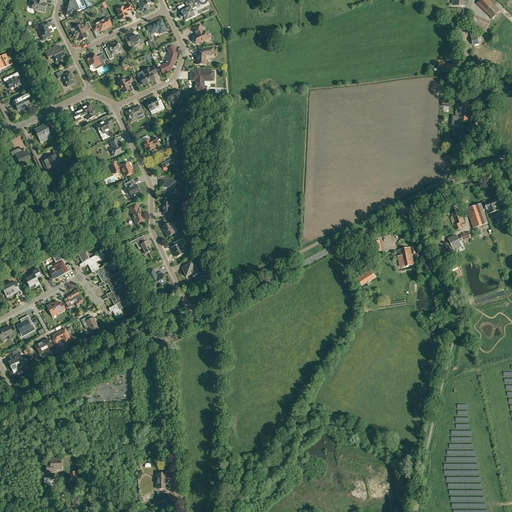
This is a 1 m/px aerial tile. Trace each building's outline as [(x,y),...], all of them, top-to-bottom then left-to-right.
[(32,9),(44,12),(46,4),(43,3),(43,0),(35,0),(36,1),(34,0),(32,9)] [(69,0),(68,1),(66,8),(67,9),(64,11),(64,12),(66,16),(76,11),(74,6),(77,5),(74,0),(69,0)] [(153,2),(151,0),(140,0),(142,3),(138,5),(142,11),(149,8),(147,5),(153,2)] [(192,0),(193,0),(192,0),(190,0),(186,2),(188,8),(181,11),(182,15),(183,18),(184,18),(185,21),(195,16),(192,9),(196,7),(194,3),(199,1),(201,2),(203,2),(205,0),(204,0),(192,0)] [(494,4),(489,0),(480,0),(476,4),(492,19),(500,11),(493,4),(494,4)] [(119,9),(116,10),(120,20),(122,19),(123,20),(124,20),(126,19),(126,18),(127,17),(128,16),(126,13),(133,10),(130,4),(124,8),(123,7),(119,9)] [(485,34),(490,21),(475,15),(469,28),(485,34)] [(111,26),(107,17),(92,25),(95,31),(99,29),(100,31),(111,26)] [(146,31),(149,39),(151,42),(153,41),(150,35),(158,32),(159,35),(166,31),(162,21),(147,28),(148,30),(146,31)] [(38,27),(39,30),(42,36),(40,37),(42,41),(46,39),(46,38),(51,36),(49,30),(48,30),(47,27),(49,26),(47,22),(38,27)] [(88,29),(85,24),(80,26),(80,25),(74,28),(75,32),(72,33),(75,39),(78,37),(80,41),(87,37),(84,31),(88,29)] [(208,33),(205,34),(204,31),(203,32),(200,25),(193,28),(196,35),(193,37),(193,39),(192,40),(193,42),(194,43),(195,42),(196,44),(203,41),(204,41),(210,38),(208,33)] [(479,41),(481,40),(483,40),(482,35),(477,33),(470,34),(473,46),(479,44),(479,41)] [(130,37),(128,37),(125,38),(129,49),(132,47),(133,48),(143,44),(141,39),(139,40),(136,36),(132,38),(132,37),(130,38),(130,37)] [(122,50),(118,42),(107,47),(110,51),(106,53),(109,60),(113,58),(112,55),(122,50)] [(169,54),(166,63),(159,67),(162,73),(172,69),(177,53),(174,46),(167,49),(169,54)] [(214,54),(213,47),(199,50),(200,53),(196,53),(196,64),(205,65),(205,55),(214,54)] [(55,51),(53,48),(45,52),(48,58),(53,56),(57,64),(62,61),(61,58),(64,56),(60,48),(55,51)] [(0,70),(12,64),(9,65),(7,59),(8,59),(6,54),(7,54),(7,53),(0,56),(0,70)] [(105,65),(101,56),(97,57),(95,58),(93,53),(90,55),(90,56),(86,58),(90,66),(93,65),(94,67),(98,65),(100,68),(105,65)] [(156,73),(153,68),(149,69),(149,68),(143,71),(145,75),(139,78),(143,85),(154,80),(152,75),(156,73)] [(64,74),(62,70),(56,73),(58,79),(62,77),(66,87),(75,83),(69,72),(64,74)] [(214,81),(214,72),(191,72),(191,81),(195,81),(195,91),(204,91),(204,90),(207,90),(207,86),(204,86),(204,81),(214,81)] [(17,78),(19,76),(18,73),(3,80),(5,84),(8,82),(11,89),(14,88),(15,89),(16,88),(15,88),(21,85),(17,78)] [(118,82),(122,89),(124,93),(130,90),(128,86),(134,83),(131,77),(125,80),(125,79),(118,82)] [(461,87),(454,90),(457,96),(463,94),(461,87)] [(180,96),(177,89),(165,95),(168,102),(174,99),(176,103),(181,100),(179,97),(180,96)] [(19,98),(13,101),(15,104),(19,111),(30,106),(27,99),(30,97),(29,94),(25,96),(25,95),(19,98)] [(152,100),(146,103),(149,110),(151,114),(157,111),(157,112),(164,108),(160,100),(157,102),(155,98),(152,100)] [(458,116),(457,121),(471,122),(472,105),(458,104),(458,116)] [(72,114),(75,120),(85,115),(87,119),(91,117),(92,118),(96,116),(93,109),(92,110),(89,105),(79,109),(80,111),(72,114)] [(143,113),(140,106),(125,112),(131,123),(136,120),(135,117),(143,113)] [(102,122),(95,125),(99,132),(101,130),(103,134),(100,136),(103,141),(110,137),(108,132),(111,131),(109,127),(111,126),(108,119),(102,122)] [(44,126),(35,130),(37,134),(37,135),(38,134),(39,136),(38,137),(40,143),(42,142),(49,139),(48,138),(51,136),(48,129),(49,129),(47,126),(50,125),(48,121),(43,123),(44,126)] [(167,142),(173,139),(177,138),(181,136),(177,127),(164,134),(167,142)] [(158,143),(155,137),(149,140),(147,136),(141,139),(147,152),(153,149),(152,146),(158,143)] [(112,152),(111,153),(112,153),(113,156),(123,152),(120,145),(118,146),(117,144),(118,144),(115,138),(109,140),(113,148),(110,149),(112,152)] [(20,164),(30,159),(26,150),(19,153),(18,149),(11,153),(12,156),(15,155),(20,164)] [(177,161),(174,154),(159,161),(163,168),(177,161)] [(57,171),(61,169),(55,155),(50,157),(50,158),(48,158),(49,159),(47,161),(46,159),(42,162),(48,175),(52,173),(50,170),(55,167),(57,171)] [(134,173),(130,166),(128,162),(118,167),(115,162),(110,165),(114,174),(121,170),(125,177),(134,173)] [(178,195),(178,179),(161,179),(161,187),(170,187),(170,195),(178,195)] [(132,180),(124,184),(126,188),(126,187),(128,191),(127,192),(126,193),(127,194),(128,195),(130,195),(131,198),(135,196),(136,196),(137,197),(138,197),(139,196),(139,195),(139,194),(140,193),(136,185),(134,186),(133,184),(134,184),(132,180)] [(496,199),(484,203),(488,214),(491,213),(498,211),(499,210),(500,211),(501,211),(499,205),(500,205),(498,198),(496,199)] [(167,217),(173,217),(173,210),(170,210),(170,202),(162,202),(162,203),(162,207),(162,213),(167,213),(167,217)] [(138,209),(135,204),(129,207),(132,213),(131,213),(136,224),(144,220),(139,209),(138,209)] [(481,204),(467,209),(473,228),(487,223),(481,204)] [(461,211),(451,214),(452,218),(454,221),(455,225),(454,225),(456,231),(461,229),(459,224),(464,222),(461,211)] [(164,231),(167,237),(174,233),(171,226),(174,225),(174,220),(163,220),(163,224),(164,226),(162,227),(163,231),(164,231)] [(457,237),(459,241),(462,240),(463,241),(471,238),(469,233),(460,235),(457,237)] [(139,238),(130,242),(131,245),(136,243),(139,250),(141,248),(144,254),(150,251),(149,248),(150,248),(147,241),(146,242),(141,244),(140,241),(139,238)] [(183,247),(182,244),(184,243),(182,239),(180,240),(173,243),(175,246),(172,248),(176,257),(182,254),(180,249),(183,247)] [(373,242),(374,245),(370,245),(372,251),(375,250),(376,253),(382,251),(380,241),(373,242)] [(89,260),(89,259),(85,253),(96,248),(93,242),(74,252),(76,256),(79,254),(80,256),(79,256),(83,263),(84,262),(89,260)] [(414,246),(399,250),(402,267),(414,264),(412,254),(416,254),(414,246)] [(69,272),(64,264),(62,260),(65,258),(64,255),(62,252),(52,257),(56,263),(48,267),(48,268),(54,279),(69,272)] [(98,269),(95,263),(103,258),(100,253),(89,259),(89,260),(84,262),(86,266),(88,264),(89,266),(88,266),(92,273),(94,272),(98,269)] [(198,269),(196,265),(193,258),(184,262),(186,265),(181,268),(186,277),(193,274),(193,272),(198,269)] [(94,272),(96,275),(98,274),(99,275),(98,276),(102,282),(103,282),(108,279),(105,272),(115,267),(112,262),(98,269),(94,272)] [(41,277),(37,269),(32,272),(33,274),(25,279),(30,288),(35,285),(36,286),(39,285),(36,279),(41,277)] [(157,278),(153,269),(147,272),(154,287),(166,281),(163,275),(157,278)] [(370,269),(357,277),(361,285),(372,279),(370,276),(373,274),(370,269)] [(122,278),(120,273),(108,279),(103,282),(105,285),(108,284),(109,285),(108,285),(112,292),(118,289),(114,282),(122,278)] [(17,297),(22,294),(15,282),(13,283),(12,282),(1,288),(6,297),(15,293),(17,297)] [(121,302),(117,296),(128,290),(125,285),(118,289),(112,292),(106,295),(108,299),(111,297),(112,299),(111,299),(114,306),(121,302)] [(65,302),(68,308),(72,306),(71,305),(75,303),(77,306),(80,305),(80,304),(83,302),(77,290),(74,291),(75,292),(66,297),(68,300),(65,302)] [(109,309),(110,312),(113,311),(114,312),(113,312),(117,319),(123,316),(120,309),(130,304),(127,299),(121,302),(114,306),(109,309)] [(52,317),(65,310),(61,303),(59,304),(57,301),(51,305),(50,304),(46,306),(52,317)] [(88,316),(81,320),(85,328),(86,330),(89,328),(91,332),(99,328),(93,318),(92,318),(90,315),(88,316)] [(22,323),(16,326),(20,334),(22,337),(35,330),(32,324),(28,316),(22,319),(23,322),(22,323)] [(10,340),(17,336),(14,330),(12,332),(9,326),(0,330),(0,339),(1,340),(8,337),(10,340)] [(55,339),(52,341),(56,348),(58,352),(60,356),(61,357),(67,353),(65,350),(63,351),(60,346),(59,347),(59,346),(56,341),(61,339),(62,339),(64,342),(65,344),(70,341),(69,339),(64,330),(57,334),(58,334),(56,335),(56,333),(53,335),(55,339)] [(50,351),(55,349),(51,342),(52,343),(49,344),(46,339),(43,341),(41,343),(41,342),(34,346),(40,357),(39,354),(49,349),(50,351)] [(9,363),(12,370),(13,370),(14,373),(19,371),(26,367),(19,354),(12,357),(14,360),(9,363)] [(61,469),(61,466),(60,459),(49,460),(50,464),(46,465),(46,472),(53,472),(53,469),(61,469)] [(165,489),(165,473),(156,473),(156,489),(165,489)]
